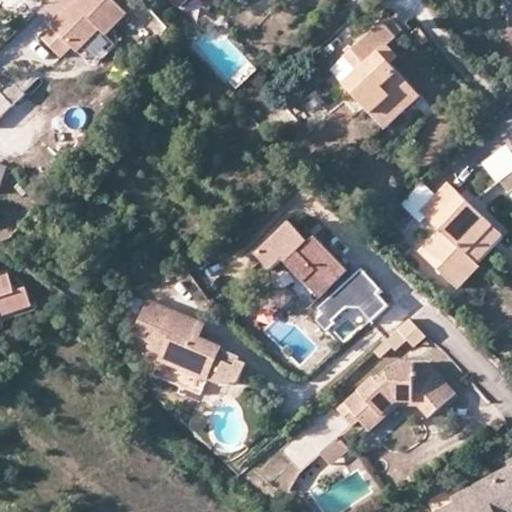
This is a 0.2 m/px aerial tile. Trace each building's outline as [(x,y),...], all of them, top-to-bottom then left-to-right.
[(111,0),(72,0),(40,33),(50,43),(62,56),(72,46),(77,50),(98,28),(105,33),(125,13),(111,0)] [(202,0),(194,0),(185,14),(197,22),(209,5),(202,0)] [(390,15),(384,20),(396,35),(402,30),(390,15)] [(511,39),(511,19),(502,31),(511,39)] [(331,65),(370,110),(388,95),(395,100),(411,87),(392,63),(398,56),(387,43),(396,35),(384,20),(331,65)] [(245,63),(226,81),(235,90),(254,72),(245,63)] [(0,111),(15,96),(0,81),(0,111)] [(388,95),(370,110),(384,126),(419,96),(411,87),(395,100),(388,95)] [(0,188),(8,166),(0,162),(0,188)] [(511,165),(499,177),(511,189),(511,188),(511,165)] [(464,250),(492,225),(448,180),(420,208),(438,229),(417,250),(456,288),(480,265),(476,261),(464,250)] [(345,264),(314,228),(308,234),(288,212),(252,243),(267,261),(280,250),(315,290),(345,264)] [(502,236),(492,225),(464,250),(476,261),(502,236)] [(309,300),(315,294),(289,268),(282,274),(309,300)] [(381,289),(362,269),(318,307),(323,313),(316,319),(326,331),(335,324),(332,321),(347,307),(361,308),(371,321),(388,306),(377,294),(381,289)] [(0,314),(31,304),(25,285),(14,289),(8,272),(0,274),(0,314)] [(201,331),(208,317),(191,309),(188,315),(178,310),(181,304),(153,291),(137,323),(155,331),(153,336),(166,343),(163,349),(210,372),(219,353),(224,342),(201,331)] [(191,309),(181,304),(178,310),(188,315),(191,309)] [(409,321),(375,350),(382,357),(394,347),(396,350),(408,340),(415,347),(425,338),(409,321)] [(235,360),(219,353),(210,372),(216,375),(240,371),(247,356),(239,352),(235,360)] [(374,375),(337,406),(352,424),(358,418),(369,430),(399,404),(419,405),(428,415),(454,393),(427,361),(398,359),(377,377),(374,375)] [(338,435),(319,452),(329,462),(348,446),(345,443),(338,435)] [(433,511),(511,511),(511,457),(506,460),(508,465),(450,494),(453,502),(433,511)]
